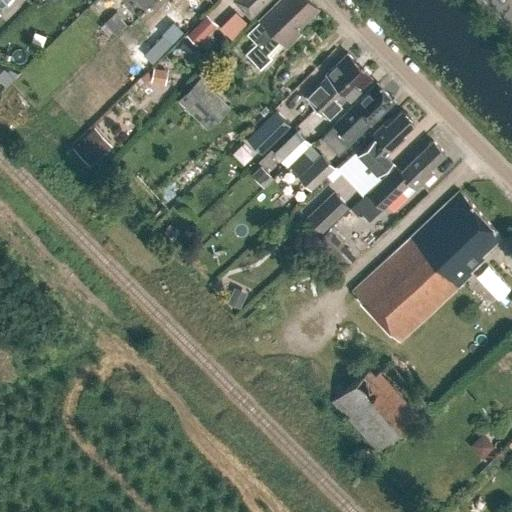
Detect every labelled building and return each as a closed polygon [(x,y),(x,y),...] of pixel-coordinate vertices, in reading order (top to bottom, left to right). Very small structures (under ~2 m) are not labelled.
[(233,0),(249,16),(265,0),(233,0)] [(295,28),(316,7),(309,0),(277,0),(258,19),(260,21),(247,34),(257,43),(246,54),(260,68),(270,58),(265,53),(278,40),(284,46),(299,32),(295,28)] [(115,34),(126,24),(115,12),(103,22),(115,35),(115,34)] [(197,44),(216,24),(206,14),(187,35),(197,44)] [(141,66),(151,57),(135,40),(126,48),(141,66)] [(315,106),(358,64),(347,53),(325,74),(327,75),(306,96),(315,106)] [(236,59),(231,55),(225,54),(221,59),(220,66),(225,70),(231,69),(236,65),(236,59)] [(129,82),(138,74),(123,59),(114,67),(129,82)] [(349,98),(370,77),(358,64),(315,106),(326,117),(347,96),(349,98)] [(165,83),(167,70),(153,68),(151,81),(165,83)] [(199,78),(178,100),(208,130),(229,108),(199,78)] [(318,138),(333,152),(347,138),(345,136),(365,117),(370,122),(374,118),(377,117),(378,114),(393,100),(376,83),(333,124),(318,138)] [(128,99),(121,106),(126,111),(133,104),(128,99)] [(273,147),(295,125),(277,107),(255,128),(273,147)] [(399,136),(413,123),(410,121),(410,117),(406,113),(403,113),(400,110),(385,125),(382,123),(371,133),(375,137),(357,154),(367,165),(363,169),(366,172),(370,169),(376,175),(391,161),(385,154),(401,139),(399,136)] [(288,165),(310,144),(296,129),(274,150),(288,165)] [(105,152),(88,133),(72,148),(90,166),(105,152)] [(428,169),(444,153),(432,140),(393,177),(388,172),(367,192),(381,207),(408,181),(415,188),(432,172),(428,169)] [(310,189),(333,167),(321,154),(298,176),(301,178),(310,189)] [(261,185),(270,175),(261,165),(251,175),(261,185)] [(287,211),(310,189),(301,178),(277,201),(287,211)] [(481,253),(493,241),(501,234),(460,190),(352,289),(399,339),(471,272),(469,270),(484,256),(481,253)] [(307,216),(322,232),(349,207),(334,191),(307,216)] [(367,192),(350,208),(358,216),(361,213),(367,220),(381,207),(367,192)] [(179,232),(169,226),(162,237),(173,243),(179,232)] [(339,273),(355,258),(328,229),(312,244),(339,273)] [(240,308),(247,293),(234,287),(227,302),(240,308)] [(426,340),(421,345),(427,352),(433,347),(426,340)] [(419,412),(379,369),(375,373),(369,366),(331,402),(377,451),(419,412)] [(482,458),(494,446),(482,433),(470,445),(482,458)]
